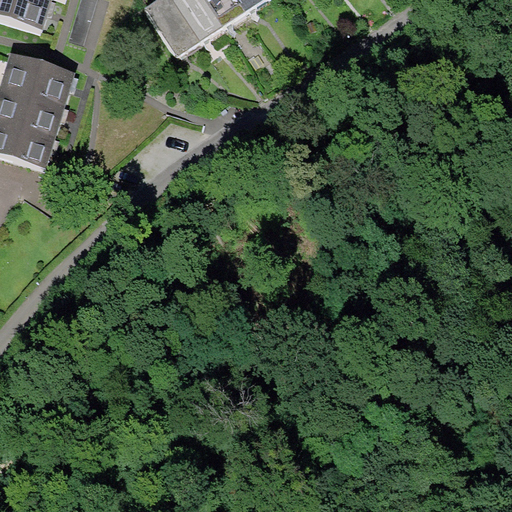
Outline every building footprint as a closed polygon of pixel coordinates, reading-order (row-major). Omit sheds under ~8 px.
[(52,1),(49,0),(0,0),(0,16),(43,30),(52,1)] [(97,0),(81,0),(69,44),(83,49),(97,0)] [(180,61),(203,46),(171,0),(155,0),(144,8),(180,61)] [(171,0),(203,46),(226,30),(205,0),(171,0)] [(205,0),(226,30),(247,16),(236,0),(205,0)] [(270,0),(236,0),(247,16),(270,0)] [(11,52),(0,87),(65,107),(76,72),(11,52)] [(65,107),(0,87),(0,123),(55,140),(65,107)] [(0,154),(46,169),(55,140),(0,123),(0,154)]
